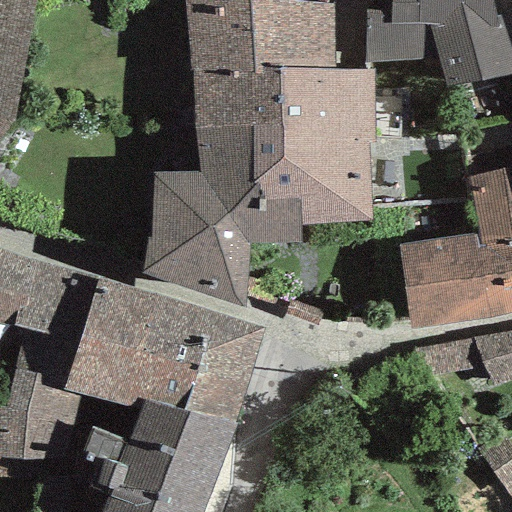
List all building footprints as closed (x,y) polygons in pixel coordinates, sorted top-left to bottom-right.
[(154,165),(146,264),(242,294),(249,234),(304,232),(301,213),(367,210),(372,63),(332,62),(330,1),(322,0),(186,0),(202,162),(154,165)] [(435,50),(445,82),(511,66),(511,54),(493,0),(364,0),(361,50),(435,50)] [(0,135),(17,108),(31,3),(0,7),(0,135)] [(475,231),(396,248),(411,324),(511,300),(511,160),(469,168),(475,231)] [(0,251),(0,322),(76,341),(99,274),(0,251)] [(76,341),(63,381),(144,395),(238,412),(261,322),(99,274),(76,341)] [(144,395),(99,509),(109,511),(200,511),(238,412),(144,395)]
